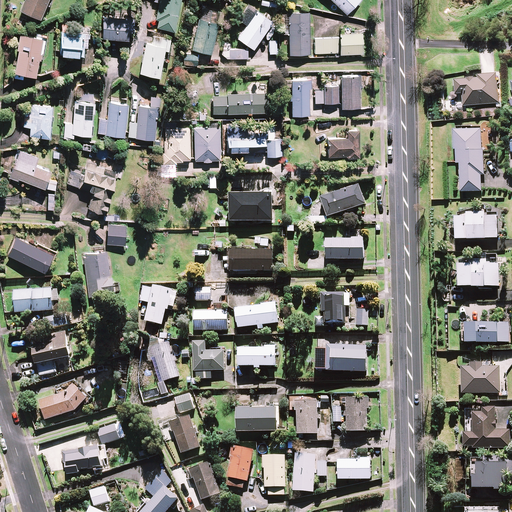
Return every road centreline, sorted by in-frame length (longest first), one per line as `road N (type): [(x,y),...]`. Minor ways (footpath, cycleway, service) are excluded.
road 1 (tertiary): [(412,481),(400,0)]
road 2 (residential): [(0,104),(121,65)]
road 3 (residential): [(412,481),(291,511)]
